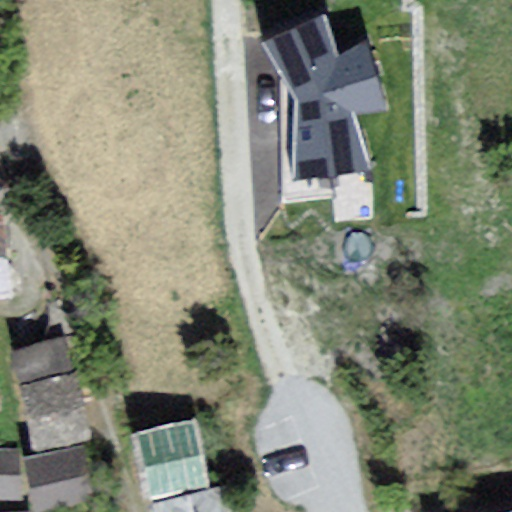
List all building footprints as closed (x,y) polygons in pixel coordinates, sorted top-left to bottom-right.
[(334,62),(321,22),(266,43),(298,98),(294,176),(365,165),(349,114),(381,108),(364,48),(334,62)] [(10,211),(0,211),(0,298),(18,297),(10,211)] [(76,344),(21,357),(45,453),(100,439),(76,344)] [(151,497),(215,481),(198,413),(133,429),(151,497)] [(0,466),(0,501),(27,502),(24,467),(0,466)] [(229,511),(223,490),(161,507),(162,511),(229,511)]
